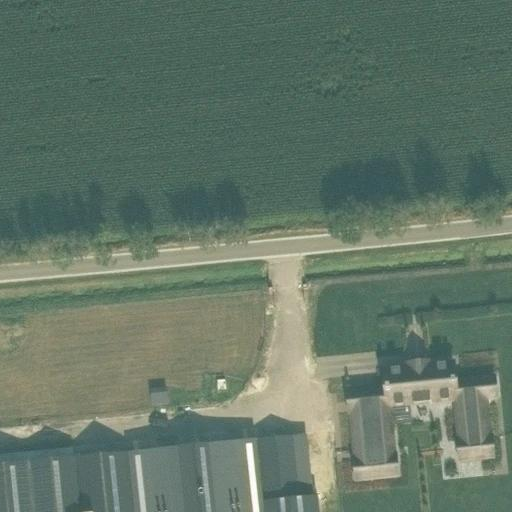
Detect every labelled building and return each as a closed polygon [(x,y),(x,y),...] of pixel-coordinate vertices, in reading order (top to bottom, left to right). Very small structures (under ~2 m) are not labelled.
[(350,419),(351,419),(356,461),(354,461),(356,480),(397,476),(395,457),(393,457),(388,407),(455,400),(459,441),(458,441),(460,461),(492,457),(490,438),(489,438),(485,399),(495,398),(494,379),(455,383),(453,365),(431,367),(431,364),(405,366),(405,369),(384,371),(385,390),(348,393),(350,419)] [(169,391),(154,392),(155,405),(170,404),(169,391)] [(318,511),(310,434),(260,439),(267,511),(318,511)] [(145,452),(150,511),(250,511),(244,442),(145,452)] [(134,511),(129,451),(75,456),(80,511),(134,511)] [(0,463),(0,511),(80,511),(75,456),(0,463)]
